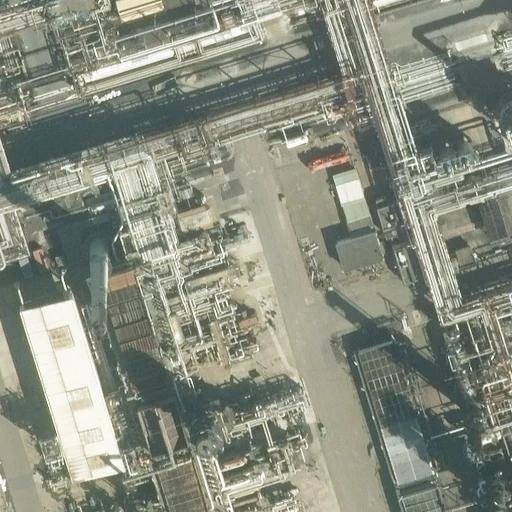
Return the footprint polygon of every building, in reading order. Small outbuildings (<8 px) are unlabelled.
[(161,0),(117,0),(123,20),(164,7),(161,0)] [(278,0),(251,8),(254,18),(254,19),(289,8),(287,0),(278,0)] [(357,168),(333,175),(352,236),(336,241),(344,268),(384,256),(357,168)] [(390,202),(388,195),(376,199),(385,227),(404,221),(397,200),(390,202)] [(498,197),(446,213),(457,251),(510,235),(498,197)] [(23,311),(39,362),(72,469),(132,450),(151,511),(228,511),(158,283),(184,275),(164,207),(110,224),(127,280),(23,311)] [(422,274),(410,241),(396,246),(406,279),(422,274)] [(454,511),(398,329),(350,343),(401,511),(454,511)] [(511,350),(497,355),(511,402),(511,350)]
